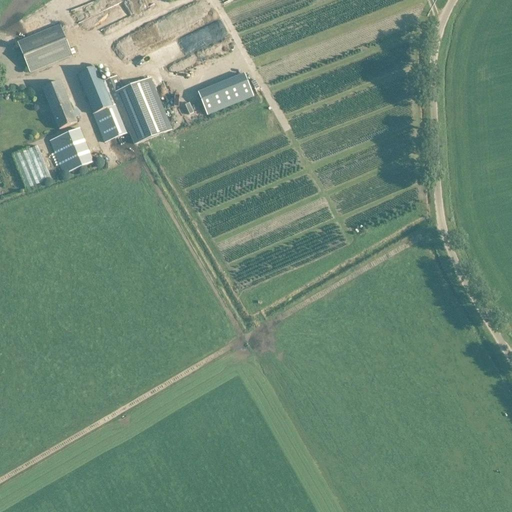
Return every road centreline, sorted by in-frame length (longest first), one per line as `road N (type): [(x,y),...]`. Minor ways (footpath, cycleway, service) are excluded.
road 1 (unclassified): [(455,0),(429,67),(438,223),(511,361)]
road 2 (track): [(188,0),(90,45),(68,71)]
